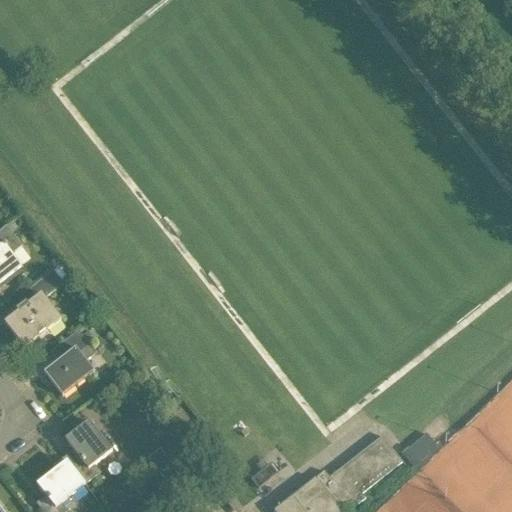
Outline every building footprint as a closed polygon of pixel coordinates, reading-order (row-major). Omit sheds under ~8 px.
[(0,285),(21,269),(11,256),(21,248),(6,228),(0,231),(0,285)] [(28,290),(35,300),(4,324),(24,350),(60,321),(44,300),(63,285),(61,282),(68,277),(61,266),(53,272),(52,272),(28,290)] [(57,364),(43,374),(61,398),(93,374),(85,363),(95,355),(87,345),(81,337),(77,332),(49,354),(57,364)] [(93,340),(87,333),(81,337),(87,345),(93,340)] [(66,463),(84,486),(100,474),(94,466),(111,452),(88,422),(64,441),(73,452),(63,460),(66,463)] [(422,466),(439,453),(426,436),(409,449),(422,466)] [(324,473),(273,511),(340,511),(354,502),(357,506),(364,500),(361,496),(401,464),(381,438),(329,479),(324,473)] [(160,450),(148,460),(167,484),(179,474),(160,450)] [(84,486),(66,463),(36,486),(45,497),(35,505),(41,511),(66,511),(60,505),(84,486)] [(257,489),(276,474),(269,466),(250,480),(257,489)]
